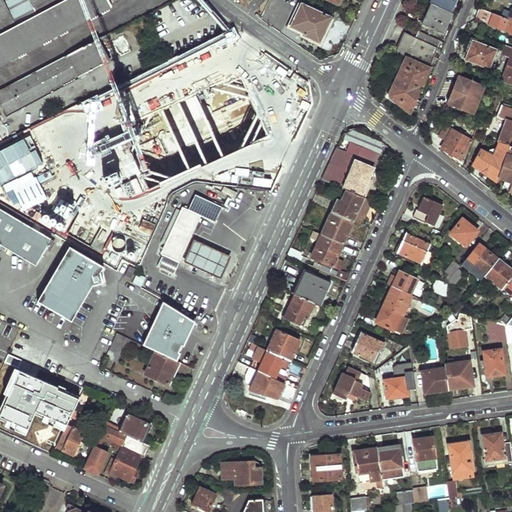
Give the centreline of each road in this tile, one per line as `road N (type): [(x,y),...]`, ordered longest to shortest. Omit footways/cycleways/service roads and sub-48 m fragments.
road 1 (primary): [(190,419),(343,92)]
road 2 (residential): [(419,151),(288,436)]
road 3 (residential): [(288,436),(511,403)]
road 4 (unknown): [(107,237),(188,172),(227,172),(295,196)]
road 5 (residential): [(152,511),(0,440)]
road 6 (residential): [(410,145),(469,0)]
road 7 (residential): [(217,0),(343,92)]
road 8 (unknown): [(223,353),(118,279)]
